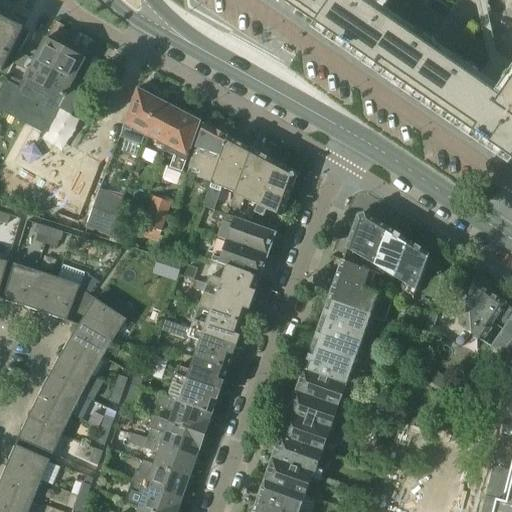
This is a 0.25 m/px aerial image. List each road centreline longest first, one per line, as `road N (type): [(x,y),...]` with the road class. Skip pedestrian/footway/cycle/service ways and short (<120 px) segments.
road 1 (residential): [(215,511),(352,136)]
road 2 (residential): [(511,179),(244,0)]
road 3 (secondary): [(352,136),(155,24)]
road 4 (secondary): [(503,235),(352,136)]
